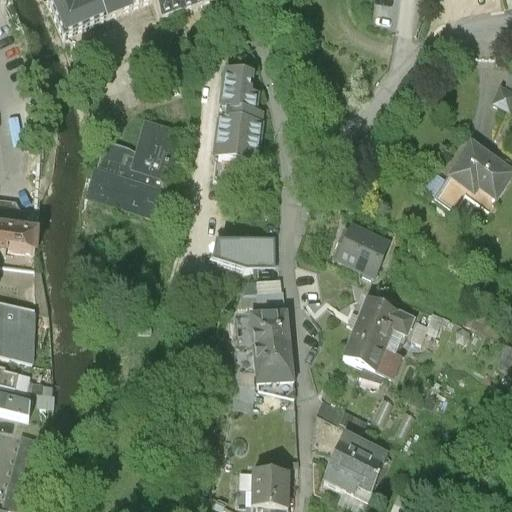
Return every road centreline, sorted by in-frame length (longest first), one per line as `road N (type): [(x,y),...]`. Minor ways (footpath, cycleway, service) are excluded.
road 1 (residential): [(299,511),(303,402),(284,182)]
road 2 (residential): [(284,182),(342,161),(408,76),(449,44),(511,24)]
road 3 (residential): [(284,182),(243,0)]
